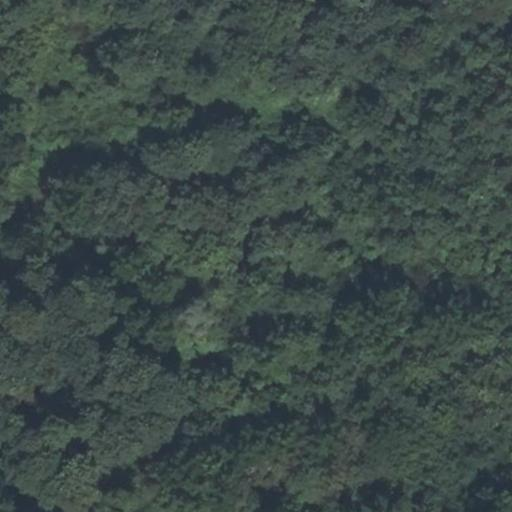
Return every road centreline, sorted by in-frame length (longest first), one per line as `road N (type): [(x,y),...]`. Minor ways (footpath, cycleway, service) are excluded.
road 1 (track): [(511,450),(80,378),(0,352)]
road 2 (track): [(0,144),(54,0)]
